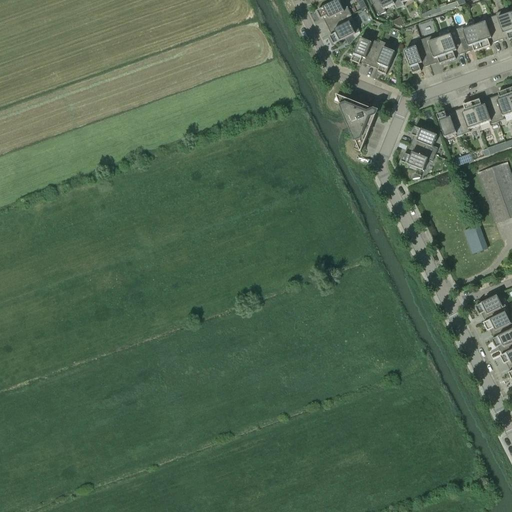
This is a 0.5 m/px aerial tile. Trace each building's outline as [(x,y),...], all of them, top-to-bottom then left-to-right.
[(327,27),(351,16),(343,0),(340,0),(333,4),(332,2),(325,6),(325,7),(317,12),(321,20),(323,19),(327,27)] [(395,5),(392,0),(370,0),(378,16),(386,13),(385,10),(394,5),(395,5)] [(392,0),(395,5),(394,5),(396,10),(404,6),(403,3),(409,0),(392,0)] [(511,39),(511,22),(509,15),(508,10),(496,14),(496,16),(491,18),(499,42),(508,38),(509,41),(511,39)] [(351,16),(327,27),(332,36),(330,37),(334,45),(360,32),(351,16)] [(401,18),(392,23),(392,25),(399,28),(405,26),(401,18)] [(499,42),(491,18),(484,21),(485,23),(474,27),(482,50),(490,47),(490,45),(499,42)] [(462,28),(456,30),(465,54),(473,51),(474,53),(482,50),(474,27),(464,31),(462,28)] [(450,36),(440,39),(448,62),(456,60),(455,57),(465,54),(456,30),(456,29),(449,31),(450,36)] [(448,62),(440,39),(438,35),(421,41),(430,66),(439,63),(439,65),(448,62)] [(370,66),(379,43),(372,41),(371,43),(360,39),(351,62),(360,65),(361,63),(370,66)] [(430,66),(421,41),(414,43),(415,48),(404,52),(413,75),(421,72),(420,70),(430,66)] [(386,46),(379,43),(370,66),(379,70),(378,72),(386,76),(395,53),(385,49),(386,46)] [(511,114),(511,107),(506,91),(498,94),(499,96),(490,99),(498,123),(505,120),(504,117),(511,114)] [(334,103),(340,106),(356,144),(354,150),(360,152),(360,153),(361,153),(377,115),(376,115),(374,111),(375,111),(343,98),(337,96),(334,103)] [(498,123),(490,99),(480,102),(479,100),(471,103),(480,126),(490,122),(491,125),(498,123)] [(480,126),(471,103),(463,106),(464,108),(455,112),(463,135),(470,133),(469,130),(480,126)] [(431,110),(424,113),(426,119),(433,117),(431,110)] [(463,135),(455,112),(446,115),(445,113),(436,116),(445,139),(455,135),(456,138),(463,135)] [(410,146),(435,156),(438,149),(433,147),(437,137),(431,134),(432,132),(425,129),(424,131),(415,127),(411,136),(414,137),(410,146)] [(507,149),(505,143),(488,150),(490,155),(507,149)] [(435,156),(410,146),(406,155),(404,154),(401,162),(410,166),(409,168),(416,171),(417,169),(423,172),(428,161),(432,163),(435,156)] [(470,155),(450,162),(452,169),(472,162),(470,155)] [(511,178),(507,164),(478,174),(496,225),(511,218),(511,178)] [(487,250),(479,226),(464,232),(472,255),(487,250)] [(505,313),(506,314),(508,312),(505,306),(502,307),(497,297),(491,300),(490,298),(483,301),(484,303),(475,307),(479,316),(481,314),(486,323),(505,313)] [(505,313),(486,323),(483,324),(488,332),(490,331),(494,339),(511,330),(511,322),(510,323),(506,314),(505,313)] [(511,330),(494,339),(492,341),(496,349),(498,348),(502,356),(511,351),(511,330)] [(511,351),(502,356),(500,357),(504,365),(506,364),(510,373),(511,371),(511,351)]
